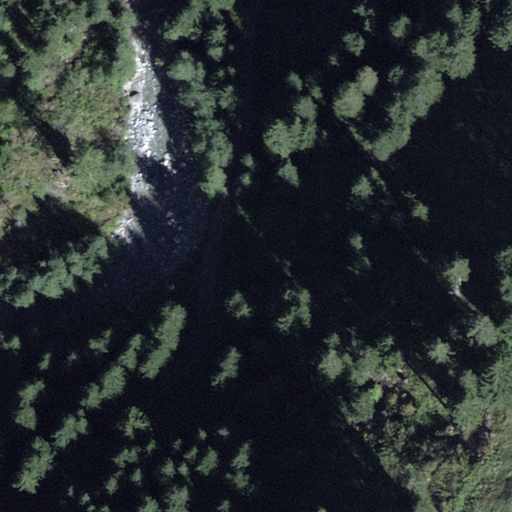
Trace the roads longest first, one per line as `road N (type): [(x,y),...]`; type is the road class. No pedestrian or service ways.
road 1 (track): [(254,0),(241,148),(205,296)]
road 2 (track): [(205,296),(194,355),(44,511)]
